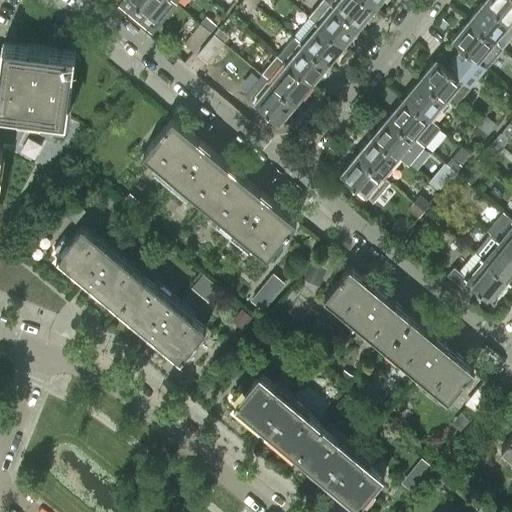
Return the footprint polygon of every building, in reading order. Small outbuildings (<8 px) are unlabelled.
[(133,0),(152,16),(165,0),(133,0)] [(255,3),(251,0),(241,0),(240,1),(250,9),(255,3)] [(359,25),(328,0),(320,0),(308,15),(309,16),(343,44),(359,25)] [(374,6),(366,0),(328,0),(359,25),(374,6)] [(485,0),(483,0),(468,19),(493,39),(509,20),(485,0)] [(511,0),(485,0),(509,20),(511,16),(511,0)] [(205,16),(200,22),(210,30),(215,24),(205,16)] [(343,44),(309,16),(293,34),(299,40),(327,63),(343,44)] [(502,46),(493,39),(468,19),(452,38),(462,46),(486,66),(502,46)] [(184,42),(194,50),(210,30),(200,22),(184,42)] [(228,35),(219,27),(213,33),(223,41),(228,35)] [(213,33),(197,53),(207,60),(223,41),(213,33)] [(327,63),(299,40),(293,34),(277,54),(283,59),(311,82),(327,63)] [(0,159),(2,148),(1,148),(1,147),(0,146),(0,109),(18,112),(19,110),(41,113),(41,115),(66,118),(69,98),(63,97),(67,70),(72,71),(75,50),(50,47),(50,49),(39,47),(39,46),(3,41),(0,61),(0,60),(0,159)] [(462,46),(453,55),(479,76),(487,67),(486,66),(462,46)] [(471,86),(479,76),(453,55),(445,65),(436,57),(420,77),(445,98),(452,104),(469,84),(471,86)] [(311,82),(283,59),(267,78),(295,101),(311,82)] [(295,101),(267,78),(261,73),(251,85),(257,90),(251,97),(279,121),(295,101)] [(420,77),(404,96),(429,116),(445,98),(420,77)] [(404,96),(388,115),(413,135),(429,116),(404,96)] [(487,132),(495,122),(484,113),(476,123),(477,125),(487,132)] [(199,135),(198,137),(172,115),(143,151),(205,202),(234,167),(209,146),(210,144),(199,135)] [(388,115),(372,134),(397,155),(413,135),(388,115)] [(487,132),(477,125),(472,131),(482,139),(487,132)] [(509,139),(500,131),(494,139),(503,146),(509,139)] [(372,134),(357,152),(382,173),(397,155),(372,134)] [(503,146),(494,139),(489,145),(498,153),(503,146)] [(357,152),(340,172),(365,193),(382,173),(357,152)] [(451,157),(446,162),(455,170),(460,164),(451,157)] [(234,167),(205,202),(267,254),(296,219),(271,197),(272,196),(261,186),(260,188),(234,167)] [(478,177),(469,169),(463,176),(472,184),(478,177)] [(472,184),(463,176),(457,183),(466,191),(472,184)] [(127,201),(142,214),(148,206),(142,201),(143,201),(133,193),(127,201)] [(420,195),(414,201),(424,209),(429,203),(420,195)] [(424,209),(414,201),(409,207),(418,215),(424,209)] [(446,215),(437,207),(431,214),(440,222),(446,215)] [(440,222),(431,214),(425,221),(435,229),(440,222)] [(511,217),(495,236),(511,249),(511,217)] [(56,253),(118,305),(143,274),(82,223),(68,239),(63,235),(54,246),(59,250),(56,253)] [(511,278),(511,249),(495,236),(480,255),(510,280),(511,278)] [(510,280),(480,255),(464,274),(453,265),(446,273),(462,286),(468,279),(477,286),(476,287),(480,289),(494,300),(510,280)] [(310,262),(304,277),(318,282),(324,268),(310,262)] [(411,314),(350,263),(324,294),(385,345),(411,314)] [(264,306),(288,280),(275,268),(251,295),(264,306)] [(206,326),(143,274),(118,305),(180,357),(183,354),(188,358),(197,347),(192,342),(206,326)] [(473,366),(411,314),(385,345),(448,397),(473,366)] [(233,401),(295,453),(321,422),(259,371),(246,387),(241,383),(232,394),(236,398),(233,401)] [(484,380),(479,386),(485,392),(491,385),(484,380)] [(367,381),(360,389),(366,393),(372,385),(367,381)] [(477,387),(464,402),(477,413),(489,398),(477,387)] [(383,474),(321,422),(295,453),(358,505),(361,501),(366,505),(375,494),(370,490),(383,474)] [(511,430),(501,444),(511,453),(511,430)] [(420,457),(412,468),(422,476),(431,466),(420,457)] [(439,467),(431,476),(438,483),(446,474),(439,467)]
